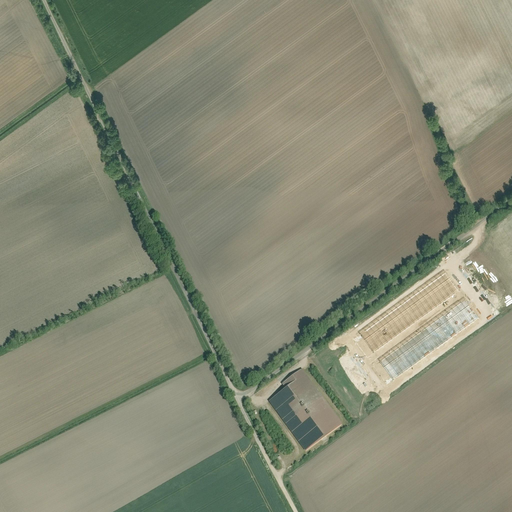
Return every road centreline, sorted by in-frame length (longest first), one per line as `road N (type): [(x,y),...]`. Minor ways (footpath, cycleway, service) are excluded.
road 1 (unclassified): [(237,397),(43,0)]
road 2 (unclassified): [(237,397),(511,206)]
road 3 (track): [(293,511),(237,397)]
